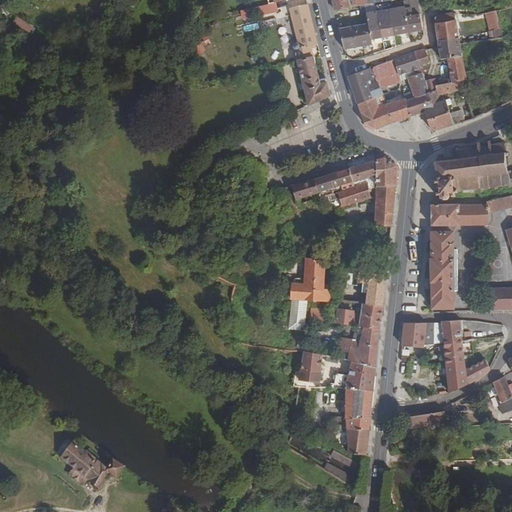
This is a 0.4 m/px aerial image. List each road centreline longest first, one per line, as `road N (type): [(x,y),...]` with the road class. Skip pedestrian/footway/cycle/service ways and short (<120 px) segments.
road 1 (track): [(374,504),(315,492),(262,464),(236,511)]
road 2 (secondary): [(393,317),(411,150)]
road 3 (residential): [(511,339),(489,376),(433,406),(382,413)]
road 4 (secondary): [(338,68),(355,129),(411,150)]
road 5 (residential): [(338,68),(425,41),(425,11)]
road 6 (residential): [(511,324),(469,315),(393,317)]
